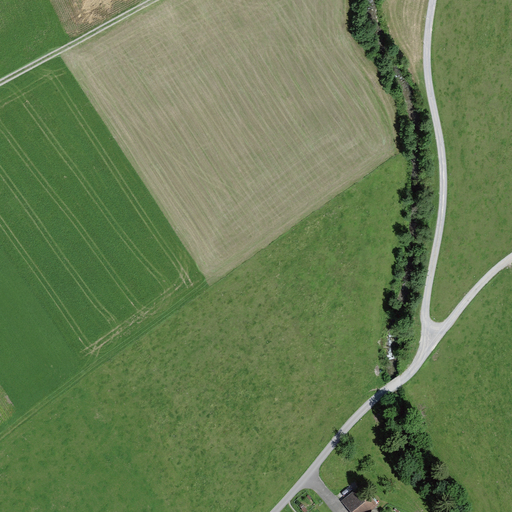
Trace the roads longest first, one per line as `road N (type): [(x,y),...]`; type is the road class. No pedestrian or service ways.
road 1 (track): [(430,344),(425,310),(443,174),(427,81),(431,0)]
road 2 (track): [(0,82),(147,0)]
